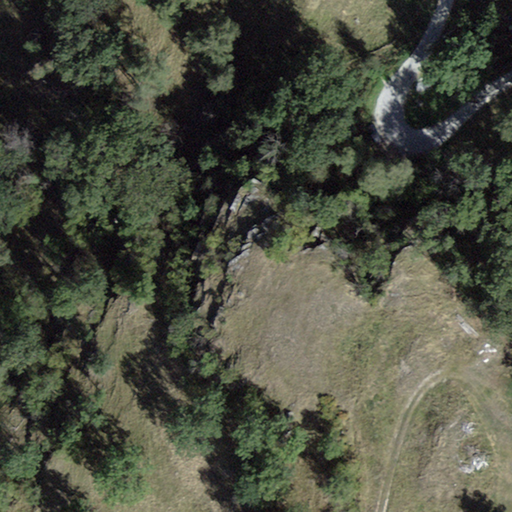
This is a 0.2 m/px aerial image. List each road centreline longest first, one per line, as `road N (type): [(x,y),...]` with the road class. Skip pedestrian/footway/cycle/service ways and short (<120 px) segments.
road 1 (track): [(511,78),(429,137),(403,132),(396,92),(446,0)]
road 2 (track): [(511,406),(475,377),(438,374),(405,414),(380,511)]
